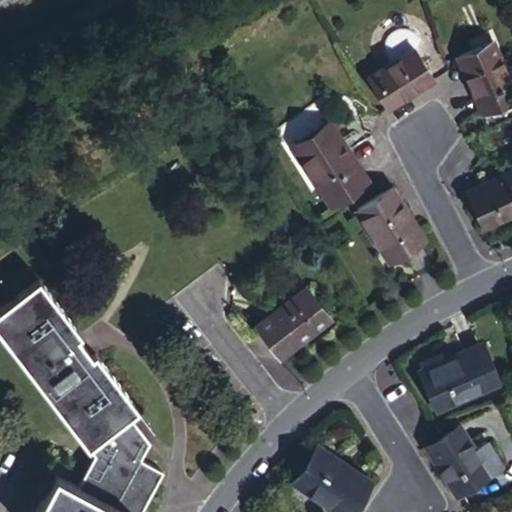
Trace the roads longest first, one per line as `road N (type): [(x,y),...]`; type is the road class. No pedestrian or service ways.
road 1 (unclassified): [(216,511),(288,422),(350,368)]
road 2 (residential): [(476,286),(415,163),(421,137)]
road 3 (residential): [(350,368),(413,471),(399,510)]
road 4 (unclassified): [(350,368),(476,286)]
